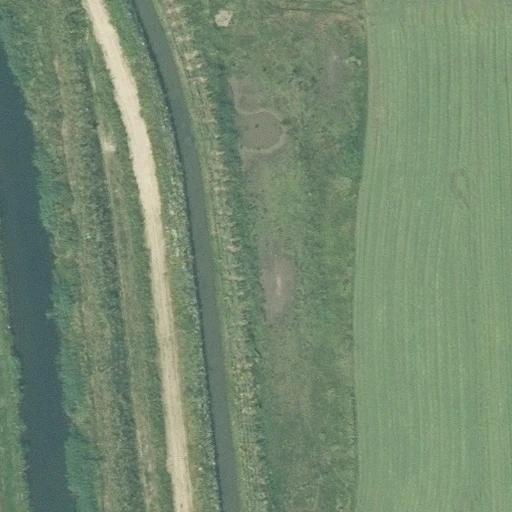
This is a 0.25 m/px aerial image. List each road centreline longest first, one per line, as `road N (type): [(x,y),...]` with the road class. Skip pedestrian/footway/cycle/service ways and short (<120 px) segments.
road 1 (tertiary): [(50,0),(79,69),(115,230),(151,511)]
road 2 (tertiary): [(184,511),(135,127),(93,0)]
